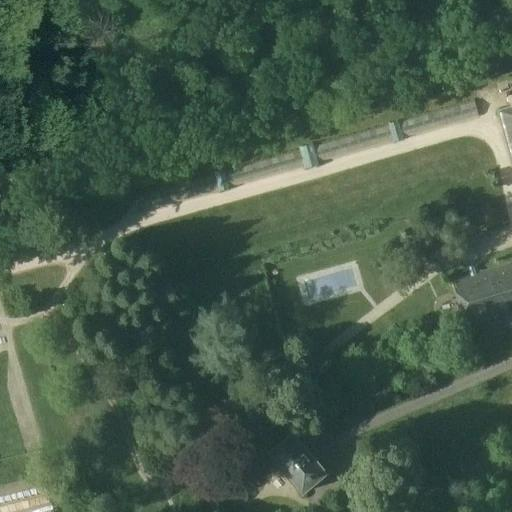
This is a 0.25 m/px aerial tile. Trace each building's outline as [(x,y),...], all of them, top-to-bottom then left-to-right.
[(511,159),(511,96),(510,97),(511,105),(511,107),(498,112),(511,159)] [(143,213),(479,118),(474,101),(138,196),(143,213)] [(464,327),(511,312),(511,263),(452,282),(464,327)] [(325,474),(292,434),(267,454),(301,494),(325,474)] [(381,452),(358,453),(359,470),(382,469),(381,452)] [(376,511),(383,507),(362,481),(347,494),(361,511),(376,511)]
